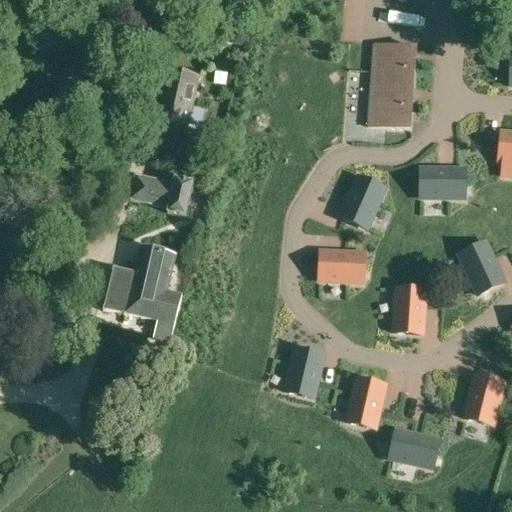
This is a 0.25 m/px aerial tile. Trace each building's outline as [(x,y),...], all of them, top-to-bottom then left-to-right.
[(240,27),(238,27),(231,31),(229,38),(229,39),(233,45),(240,47),(247,43),(249,36),(245,29),(240,27)] [(367,127),(366,128),(409,131),(415,49),(372,46),(372,48),(374,48),(369,127),(367,127)] [(169,124),(185,127),(185,124),(194,126),(200,124),(203,114),(200,110),(190,108),(197,79),(163,71),(159,88),(165,90),(158,118),(170,121),(169,124)] [(511,135),(501,134),(498,163),(503,163),(501,178),(511,178),(511,135)] [(420,171),(420,200),(464,200),(464,172),(420,171)] [(167,214),(185,218),(192,184),(174,180),(174,185),(135,177),(130,200),(168,208),(167,214)] [(358,179),(340,219),(367,231),(384,190),(358,179)] [(46,237),(59,258),(79,246),(67,224),(46,237)] [(485,245),(459,257),(478,297),(504,285),(485,245)] [(154,339),(171,342),(181,297),(167,294),(175,256),(139,249),(136,264),(126,262),(124,271),(113,269),(103,312),(157,324),(154,339)] [(320,254),(318,283),(363,285),(364,256),(320,254)] [(179,291),(187,259),(178,257),(170,289),(179,291)] [(396,290),(393,335),(422,337),(425,292),(396,290)] [(295,350),(284,394),(313,401),(323,357),(295,350)] [(475,377),(464,420),(492,428),(503,384),(475,377)] [(356,381),(346,424),(374,431),(385,388),(356,381)] [(395,433),(389,461),(432,471),(439,442),(395,433)]
